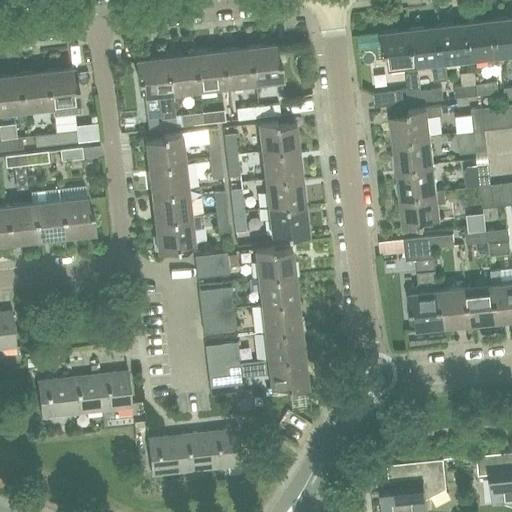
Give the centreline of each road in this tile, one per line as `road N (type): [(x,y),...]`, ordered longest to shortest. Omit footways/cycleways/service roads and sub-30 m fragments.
road 1 (residential): [(375,380),(329,0)]
road 2 (residential): [(96,18),(116,251),(90,271),(0,280)]
road 3 (residential): [(292,511),(345,413),(375,380)]
road 4 (residential): [(375,380),(511,366)]
